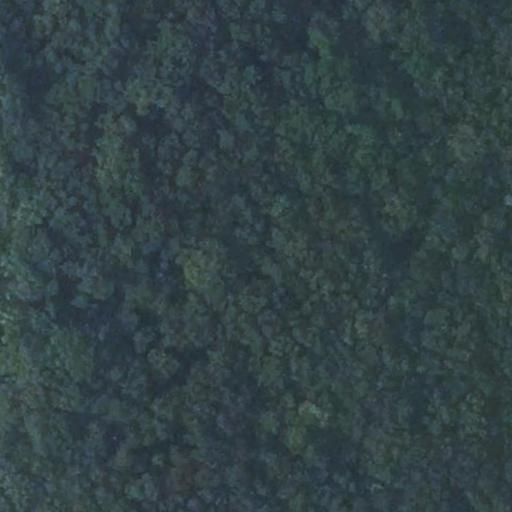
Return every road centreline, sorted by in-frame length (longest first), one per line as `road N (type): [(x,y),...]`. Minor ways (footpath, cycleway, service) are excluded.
road 1 (track): [(511,191),(381,54),(305,0)]
road 2 (track): [(0,244),(17,327),(35,511)]
